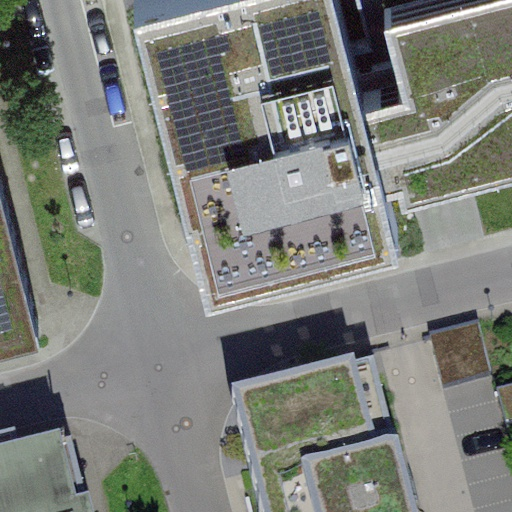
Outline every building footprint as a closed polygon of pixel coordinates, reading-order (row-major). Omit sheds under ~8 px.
[(384,185),(511,152),(511,0),(381,0),(398,64),(358,74),(339,0),(131,0),(200,267),(393,218),(384,185)] [(0,158),(0,318),(39,308),(0,158)] [(481,332),(434,343),(446,394),(493,382),(481,332)] [(447,511),(416,380),(257,419),(280,511),(447,511)] [(0,511),(85,511),(74,467),(0,486),(0,511)]
